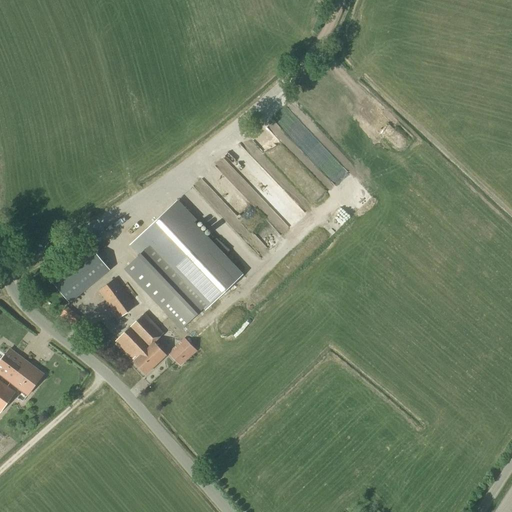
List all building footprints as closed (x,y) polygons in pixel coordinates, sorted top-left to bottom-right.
[(205,310),(243,274),(194,223),(197,220),(177,200),(130,245),(139,255),(124,269),(181,329),(203,308),(205,310)] [(92,248),(52,281),(71,303),(104,276),(101,272),(107,266),(92,248)] [(118,319),(136,306),(115,278),(98,291),(118,319)] [(145,375),(166,355),(154,343),(164,333),(145,313),(115,342),(133,361),(133,362),(145,375)] [(74,326),(80,318),(76,314),(69,323),(74,326)] [(180,366),(197,351),(184,338),(167,353),(180,366)] [(0,374),(27,395),(43,374),(10,349),(0,361),(0,374)] [(0,412),(15,393),(0,381),(0,412)]
